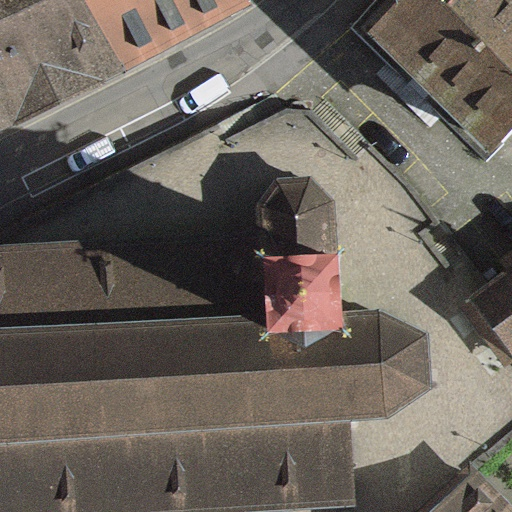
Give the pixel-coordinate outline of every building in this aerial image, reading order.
[(0,0),(0,133),(60,107),(125,78),(86,0),(0,0)] [(238,0),(86,0),(125,78),(248,16),(238,0)] [(511,0),(439,0),(399,40),(507,149),(511,144),(511,0)] [(0,511),(376,511),(371,434),(436,430),(473,401),(470,347),(427,318),(363,321),(355,209),(327,184),(293,186),(268,213),(270,242),(0,254),(0,511)] [(511,266),(472,300),(511,349),(511,266)] [(511,511),(511,491),(489,467),(436,511),(511,511)]
